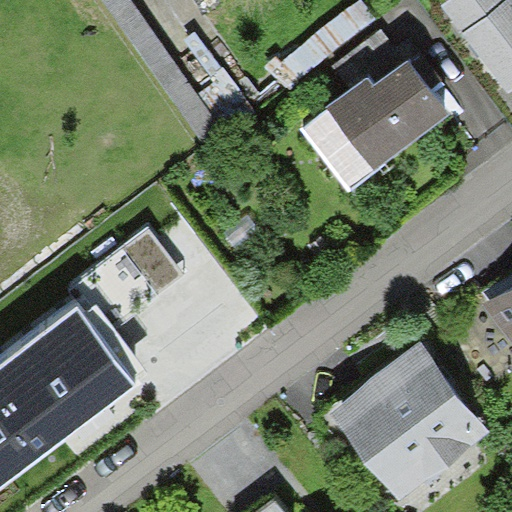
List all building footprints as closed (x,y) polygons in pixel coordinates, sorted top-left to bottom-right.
[(511,0),(448,0),(440,6),(507,94),(511,90),(511,0)] [(449,114),(407,59),(372,85),(366,75),(299,125),(348,190),(449,114)] [(147,226),(124,243),(158,290),(181,273),(147,226)] [(511,274),(480,298),(511,341),(511,274)] [(77,308),(0,365),(0,488),(137,386),(77,308)] [(420,341),(328,412),(397,502),(489,431),(420,341)] [(297,511),(281,490),(252,511),(297,511)]
